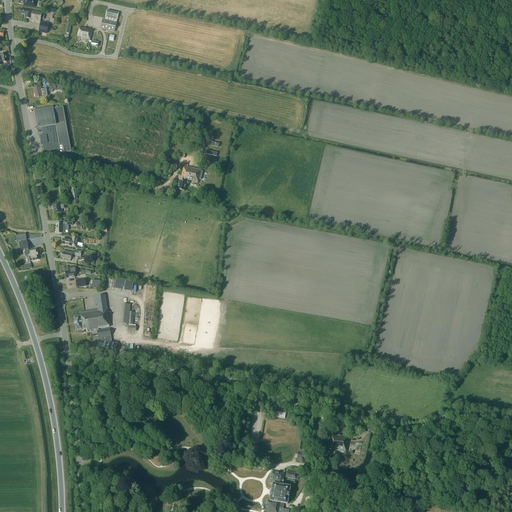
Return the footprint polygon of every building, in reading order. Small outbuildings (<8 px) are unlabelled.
[(31,19),(31,21),(39,23),(41,12),(32,10),(32,11),(21,9),(20,14),(25,15),(25,18),(31,19)] [(117,19),(118,12),(106,9),(105,16),(117,19)] [(102,18),(100,28),(114,31),(116,21),(102,18)] [(40,25),(39,32),(46,33),(48,26),(40,25)] [(82,37),(82,38),(89,39),(92,29),(86,28),(85,29),(79,28),(77,36),(82,37)] [(34,88),(35,98),(42,97),(41,87),(34,88)] [(53,108),(53,107),(34,110),(37,126),(38,127),(39,128),(40,128),(42,128),(44,135),(40,136),(41,144),(43,144),(44,152),(59,150),(59,154),(71,152),(63,107),(53,108)] [(201,180),(203,171),(201,171),(183,167),(180,182),(179,181),(177,190),(184,191),(186,181),(197,184),(198,179),(199,180),(199,179),(201,180)] [(61,209),(65,208),(66,208),(65,204),(60,205),(60,203),(52,205),(54,214),(62,212),(61,209)] [(73,221),(65,221),(65,224),(62,224),(62,223),(56,223),(56,233),(62,234),(62,233),(65,233),(65,231),(68,231),(68,225),(73,225),(73,221)] [(69,239),(68,240),(63,239),(62,245),(67,246),(76,248),(79,238),(72,237),(72,240),(69,239)] [(26,257),(29,256),(30,261),(39,260),(37,249),(28,251),(28,248),(27,241),(19,243),(20,250),(24,249),(26,257)] [(74,253),(64,251),(63,252),(62,252),(61,258),(71,260),(71,258),(73,258),(74,253)] [(71,278),(72,278),(75,277),(74,273),(77,273),(76,267),(67,268),(68,271),(65,272),(66,279),(71,278)] [(112,289),(125,290),(125,287),(132,288),(133,281),(113,279),(112,289)] [(93,281),(92,289),(99,289),(99,285),(101,285),(101,281),(93,281)] [(110,327),(104,295),(96,297),(99,310),(80,313),(80,316),(74,317),(76,330),(87,329),(87,331),(110,327)] [(110,329),(97,331),(98,335),(99,340),(92,340),(92,347),(99,347),(99,346),(116,350),(117,344),(112,343),(110,329)] [(275,417),(284,419),(285,412),(276,410),(275,417)] [(330,434),(328,449),(338,450),(338,451),(346,452),(347,441),(347,436),(330,434)] [(288,511),(288,510),(278,508),(279,503),(287,504),(290,487),(282,486),(284,475),(272,473),(270,484),(273,484),(270,501),(266,500),(265,511),(264,511),(288,511)]
